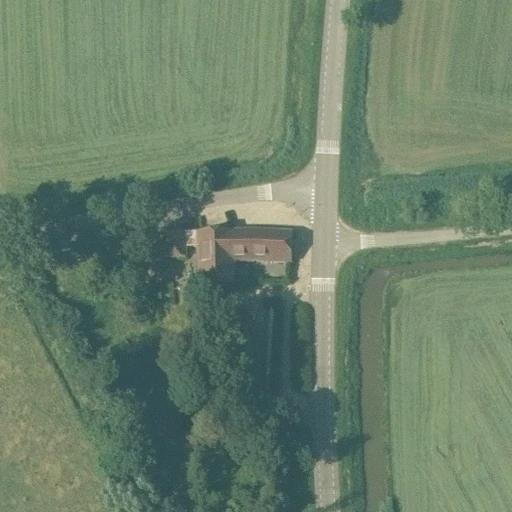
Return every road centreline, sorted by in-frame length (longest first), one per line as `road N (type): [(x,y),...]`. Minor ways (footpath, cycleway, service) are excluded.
road 1 (unclassified): [(0,237),(305,212)]
road 2 (unclassified): [(300,297),(327,275),(511,253)]
road 3 (tertiary): [(305,212),(335,0)]
road 4 (tertiary): [(302,511),(300,297)]
